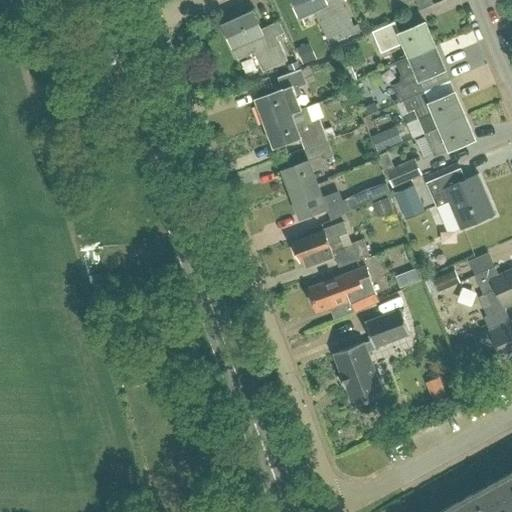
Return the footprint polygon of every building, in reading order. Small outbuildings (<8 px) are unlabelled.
[(331,14),(327,4),(325,0),(291,0),(299,17),(313,10),(319,22),(328,44),(358,30),(356,26),(354,27),(345,8),(331,14)] [(390,0),(394,8),(412,0),(390,0)] [(252,11),(222,25),(233,49),(238,59),(254,52),(263,72),(287,61),(276,36),(266,41),(263,35),(252,11)] [(396,62),(434,46),(424,22),(398,33),(394,22),(372,31),(381,52),(403,43),(408,56),(396,62)] [(311,41),(296,46),(302,62),(317,56),(311,41)] [(399,102),(424,91),(419,80),(444,69),(434,46),(396,62),(402,76),(399,77),(401,81),(392,85),(399,102)] [(265,123),(291,113),(301,110),(300,108),(295,95),(301,93),(299,87),(306,84),(301,69),(277,78),(281,89),(255,98),(265,123)] [(423,133),(438,126),(464,115),(454,92),(428,103),(424,91),(399,102),(400,103),(402,102),(407,113),(413,110),(423,133)] [(327,140),(335,137),(332,127),(323,130),(319,118),(311,121),(305,107),(300,108),(301,110),(291,113),(265,123),(274,147),(299,137),(304,149),(327,140)] [(438,126),(423,133),(429,146),(433,156),(448,149),(448,150),(474,139),(464,115),(438,126)] [(386,131),(373,136),(379,150),(391,146),(386,131)] [(333,155),(327,140),(304,149),(308,160),(282,170),(291,194),(317,184),(312,170),(327,164),(325,158),(333,155)] [(389,149),(377,153),(384,169),(395,164),(389,149)] [(393,188),(422,175),(415,159),(386,172),(393,188)] [(458,182),(453,171),(426,183),(436,208),(448,203),(460,230),(496,214),(478,173),(458,182)] [(317,184),(291,194),(300,218),(326,209),(326,208),(341,202),(337,192),(322,198),(317,184)] [(405,219),(424,211),(413,185),(394,193),(405,219)] [(350,210),(373,200),(367,189),(345,199),(350,210)] [(376,217),(392,211),(387,197),(371,203),(376,217)] [(334,256),(342,252),(347,264),(368,256),(362,239),(353,243),(344,246),(339,235),(347,232),(343,221),(323,229),(324,232),(293,243),(299,260),(304,259),(306,267),(334,256)] [(489,250),(469,258),(475,273),(495,263),(489,250)] [(419,263),(395,273),(401,287),(426,278),(419,263)] [(379,303),(375,291),(366,266),(327,280),(328,284),(311,290),(318,309),(335,303),(336,306),(351,300),(355,312),(379,303)] [(492,316),(505,311),(504,307),(511,303),(511,270),(499,276),(495,266),(475,275),(483,295),(480,297),(492,316)] [(456,268),(433,278),(438,289),(460,280),(456,268)] [(374,347),(410,334),(401,309),(365,322),(372,340),(364,343),(364,342),(334,353),(341,371),(339,372),(345,387),(346,387),(353,405),(383,394),(382,390),(386,389),(381,377),(377,379),(368,352),(375,350),(374,347)] [(505,311),(492,316),(484,319),(502,360),(511,355),(511,324),(511,325),(505,311)] [(467,511),(511,511),(511,472),(461,501),(467,511)] [(467,511),(461,501),(440,511),(467,511)]
